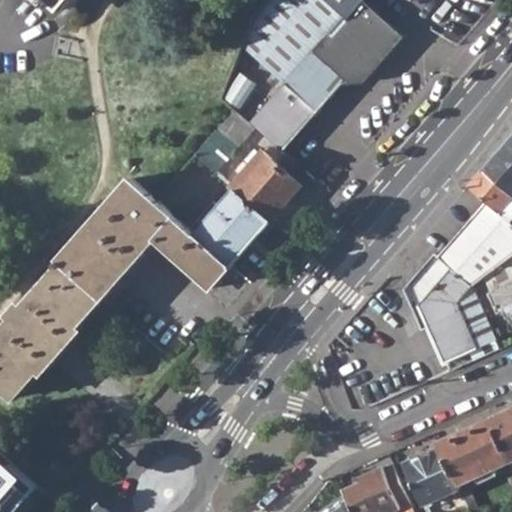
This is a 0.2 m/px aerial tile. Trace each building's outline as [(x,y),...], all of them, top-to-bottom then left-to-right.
[(53,0),(64,9),(71,0),(53,0)] [(286,85),(251,125),(255,128),(283,152),(342,84),(363,83),(403,37),(363,1),(346,20),(322,0),(270,0),(258,21),(245,49),(286,85)] [(322,0),(346,20),(363,1),(363,0),(322,0)] [(195,154),(209,166),(229,142),(236,149),(255,128),(251,125),(250,123),(237,112),(195,154)] [(511,136),(485,167),(511,190),(511,136)] [(209,166),(232,188),(253,164),(236,149),(229,142),(209,166)] [(263,152),(253,164),(232,188),(235,190),(271,223),(302,188),(263,152)] [(492,202),(511,219),(511,190),(485,167),(472,184),(478,189),(490,200),(492,202)] [(0,333),(0,385),(15,398),(35,375),(61,342),(140,260),(138,258),(156,238),(213,288),(232,267),(190,229),(132,179),(55,266),(58,269),(23,308),(19,303),(8,315),(13,319),(0,333)] [(214,202),(190,229),(232,267),(271,223),(235,190),(221,207),(214,202)] [(406,289),(424,330),(430,327),(447,362),(498,339),(475,286),(488,276),(511,259),(511,257),(511,219),(492,202),(490,200),(441,257),(437,253),(406,289)] [(511,257),(511,259),(488,276),(494,291),(492,292),(501,312),(506,310),(509,316),(511,315),(511,257)] [(511,411),(493,420),(511,461),(511,411)] [(467,503),(471,511),(481,511),(469,483),(476,480),(479,485),(498,477),(496,472),(505,468),(511,482),(511,461),(493,420),(440,443),(467,503)] [(457,508),(467,503),(440,443),(405,459),(425,504),(450,493),(457,508)] [(0,511),(15,511),(38,487),(13,465),(6,472),(0,466),(0,511)] [(346,490),(356,511),(390,511),(400,507),(404,506),(412,502),(395,465),(387,469),(386,466),(366,475),(369,480),(346,490)] [(326,511),(347,511),(342,501),(326,511)] [(404,506),(400,507),(402,511),(417,511),(412,502),(404,506)]
